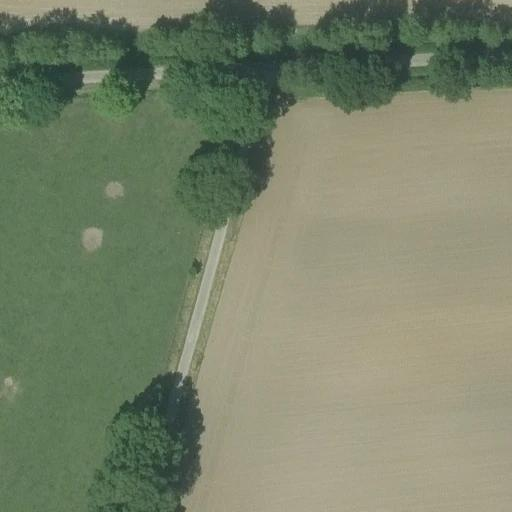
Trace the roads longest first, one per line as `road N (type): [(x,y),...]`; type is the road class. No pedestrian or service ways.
road 1 (unclassified): [(150,511),(274,57)]
road 2 (unclassified): [(274,57),(0,71)]
road 3 (unclassified): [(274,57),(511,43)]
